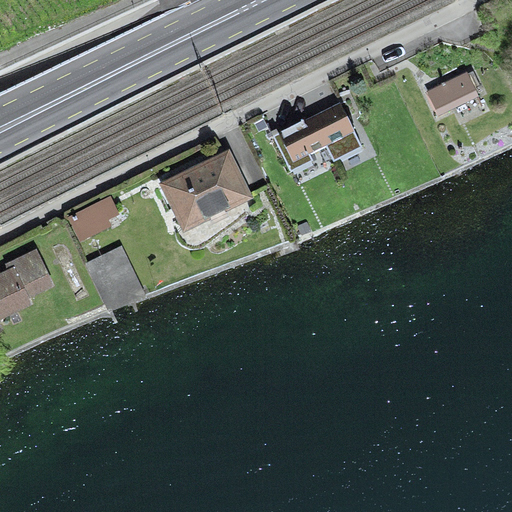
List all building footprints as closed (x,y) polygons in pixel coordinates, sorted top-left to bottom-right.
[(428,93),(438,113),(451,108),(449,105),(466,97),(467,99),(477,95),(466,74),(428,93)] [(340,103),(273,136),(290,172),(313,161),(309,153),(325,145),(333,162),(362,148),(340,103)] [(162,186),(183,228),(209,216),(212,223),(226,217),(222,210),(247,197),(226,155),(162,186)] [(80,236),(107,225),(104,218),(115,212),(108,198),(71,217),(80,236)] [(84,264),(108,313),(144,295),(120,246),(84,264)] [(0,276),(0,310),(2,314),(28,302),(25,296),(50,284),(35,253),(7,267),(8,273),(0,276)]
